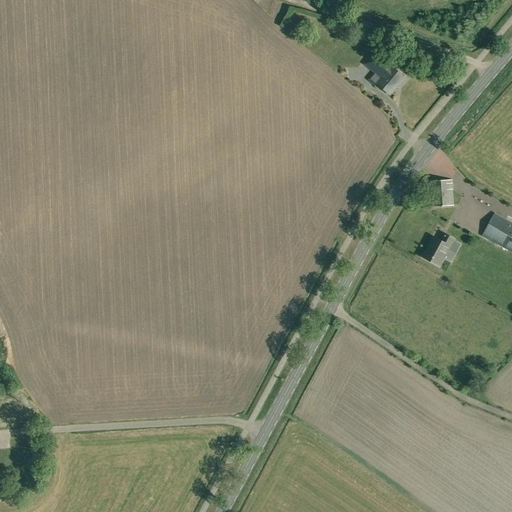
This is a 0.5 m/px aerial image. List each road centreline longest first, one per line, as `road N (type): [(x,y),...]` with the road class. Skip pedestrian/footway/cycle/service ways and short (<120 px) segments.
road 1 (secondary): [(221,511),(403,178),(511,48)]
road 2 (track): [(331,309),(449,390),(511,415)]
